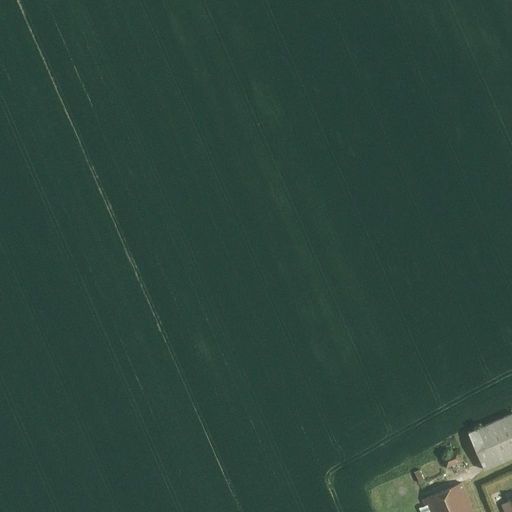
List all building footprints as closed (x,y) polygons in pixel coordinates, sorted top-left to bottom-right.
[(511,413),(469,431),(485,469),(511,457),(511,413)] [(459,449),(442,456),(447,467),(464,460),(459,449)] [(475,511),(462,482),(427,497),(430,503),(433,511),(475,511)] [(511,511),(511,498),(503,502),(507,511),(511,511)] [(421,507),(422,511),(433,511),(430,503),(421,507)]
